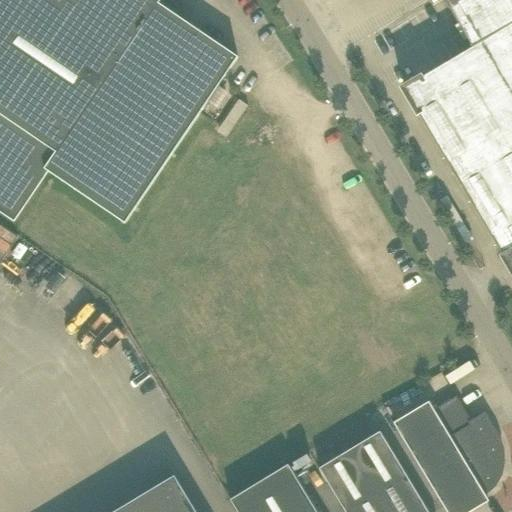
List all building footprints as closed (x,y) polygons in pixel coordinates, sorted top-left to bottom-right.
[(47,172),(125,224),(238,57),(159,4),(161,0),(0,0),(0,208),(15,219),(47,172)] [(511,0),(441,0),(469,50),(421,78),(403,89),(419,114),(503,257),(511,271),(511,0)] [(440,201),(457,230),(464,226),(447,197),(440,201)] [(393,423),(447,511),(470,511),(489,501),(484,493),(494,485),(500,474),(502,462),(502,450),(498,438),(485,416),(472,423),(457,397),(434,410),(429,402),(393,423)] [(428,511),(406,474),(380,432),(319,469),(345,511),(428,511)] [(230,500),(237,511),(316,511),(288,465),(230,500)] [(196,511),(174,476),(114,511),(196,511)]
